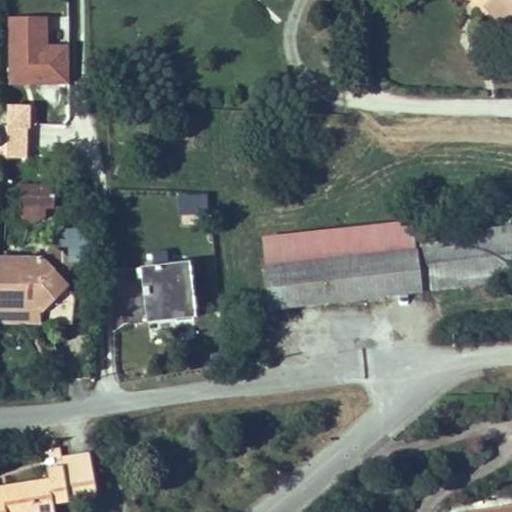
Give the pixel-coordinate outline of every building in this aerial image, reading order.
[(511,0),(488,0),(484,4),(501,22),(509,15),(511,18),(511,0)] [(511,18),(509,15),(501,22),(511,34),(511,33),(511,18)] [(71,83),(71,48),(48,48),(48,18),(12,18),(12,84),(71,83)] [(45,206),(54,207),(55,180),(42,180),(42,187),(34,186),(19,186),(19,206),(45,206)] [(176,194),(177,214),(207,213),(206,193),(176,194)] [(421,291),(511,280),(511,203),(412,215),(413,220),(421,291)] [(32,224),(44,216),(45,206),(19,206),(18,218),(32,224)] [(421,291),(413,220),(262,237),(265,268),(314,262),(313,256),(324,255),(330,301),(421,291)] [(164,302),(193,299),(189,262),(166,265),(165,252),(153,253),(154,266),(141,267),(146,316),(166,314),(164,302)] [(314,262),(265,268),(269,308),(330,301),(324,255),(313,256),(314,262)] [(72,293),(65,285),(41,260),(0,259),(0,309),(19,310),(19,319),(19,320),(28,321),(40,321),(40,310),(42,308),(56,329),(72,324),(75,298),(72,293)] [(146,316),(147,322),(195,317),(193,299),(164,302),(166,314),(146,316)] [(19,310),(0,309),(0,318),(19,319),(19,310)] [(95,482),(90,454),(61,458),(63,467),(66,487),(95,482)] [(66,487),(63,467),(46,470),(48,480),(15,486),(16,492),(3,494),(2,488),(0,488),(0,511),(54,511),(53,503),(97,496),(95,482),(66,487)] [(16,492),(15,486),(2,488),(3,494),(16,492)]
